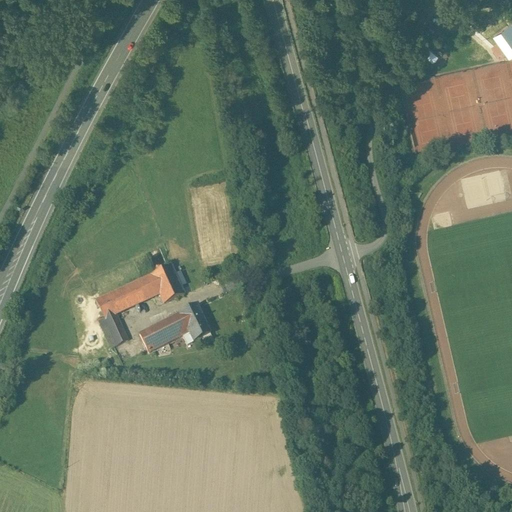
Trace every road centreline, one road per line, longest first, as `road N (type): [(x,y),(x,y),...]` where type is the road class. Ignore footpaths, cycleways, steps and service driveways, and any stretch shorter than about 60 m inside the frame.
road 1 (secondary): [(407,511),(272,0)]
road 2 (primary): [(150,0),(0,298)]
